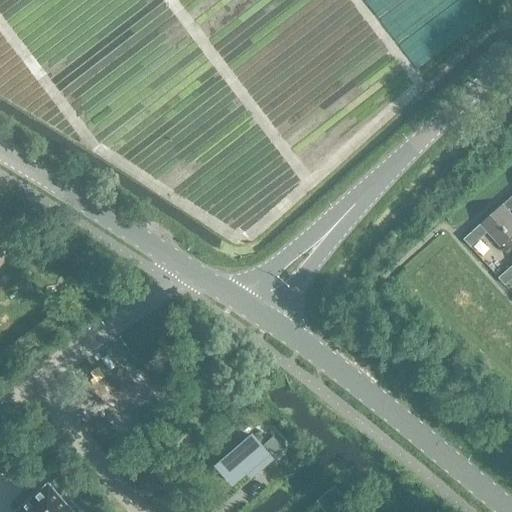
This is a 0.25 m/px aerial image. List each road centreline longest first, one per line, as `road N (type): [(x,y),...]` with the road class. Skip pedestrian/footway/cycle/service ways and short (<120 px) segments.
road 1 (tertiary): [(250,304),(511,55)]
road 2 (tertiary): [(510,511),(250,304)]
road 3 (track): [(0,24),(91,145),(233,237)]
road 4 (tertiary): [(250,304),(0,150)]
road 5 (track): [(169,0),(306,181)]
road 6 (residential): [(136,511),(29,389),(0,413)]
